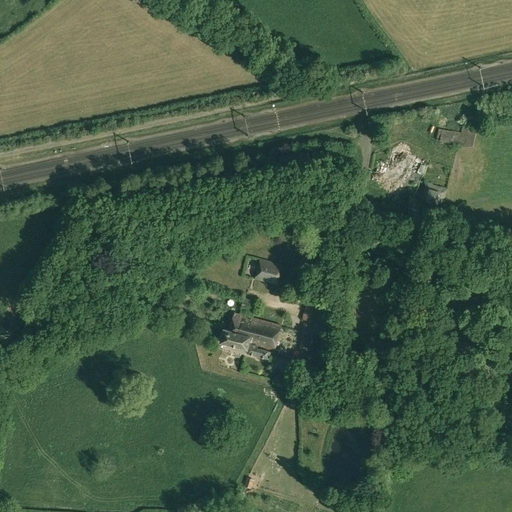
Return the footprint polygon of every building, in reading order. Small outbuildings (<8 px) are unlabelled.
[(440,140),(472,147),(475,130),(462,127),(461,133),(442,129),(440,140)] [(382,185),(401,191),(407,171),(411,172),(415,157),(392,150),(382,185)] [(280,157),(282,167),(306,161),(303,151),(280,157)] [(421,198),(442,205),(447,189),(426,182),(421,198)] [(255,279),(278,285),(284,264),(260,258),(255,279)] [(305,320),(314,322),(318,323),(318,322),(325,325),(328,326),(334,305),(332,304),(333,301),(325,299),(326,295),(311,290),(302,319),(305,320)] [(241,308),(255,311),(257,302),(244,298),(241,308)] [(234,313),(229,330),(255,337),(253,345),(257,346),(274,350),(281,326),(234,313)] [(314,322),(305,320),(300,349),(310,351),(312,334),(314,322)] [(314,322),(312,334),(323,336),(325,325),(318,322),(318,323),(314,322)] [(224,328),(220,342),(247,349),(246,353),(268,359),(270,352),(257,348),(257,346),(253,345),(255,337),(229,330),(224,328)] [(244,486),(251,488),(254,480),(247,477),(244,486)]
